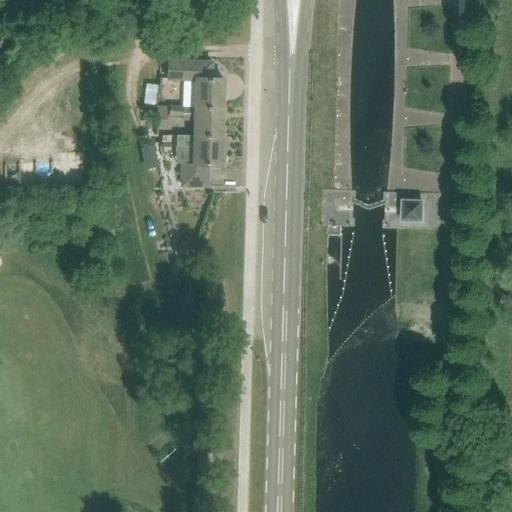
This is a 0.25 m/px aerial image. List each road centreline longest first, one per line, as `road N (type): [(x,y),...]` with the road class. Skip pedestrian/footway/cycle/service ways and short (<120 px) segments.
road 1 (secondary): [(278,511),(292,52)]
road 2 (unclassified): [(255,51),(163,43),(88,0)]
